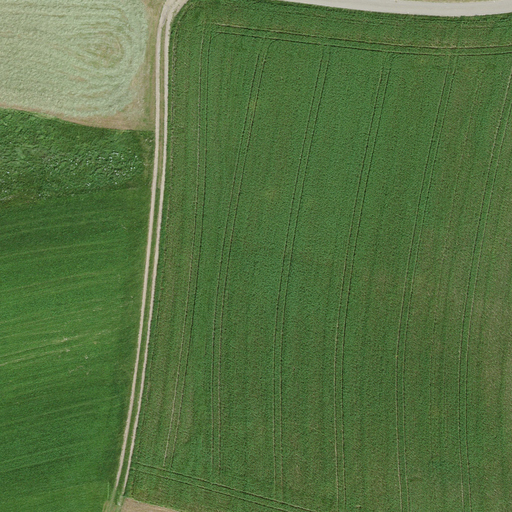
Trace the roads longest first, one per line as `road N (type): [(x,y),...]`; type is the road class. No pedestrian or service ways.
road 1 (track): [(116,503),(147,310),(164,34),(177,0)]
road 2 (unclassified): [(511,5),(452,10),(331,0)]
